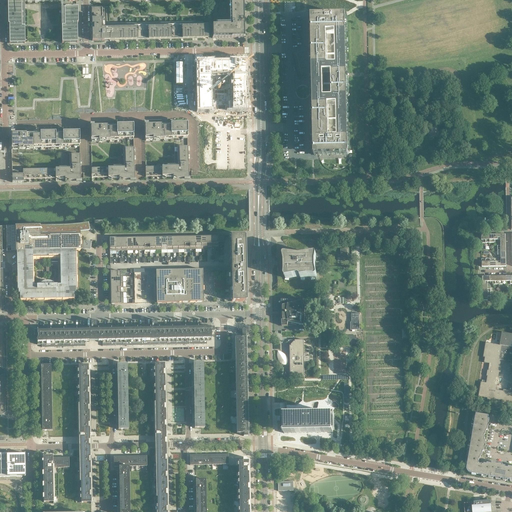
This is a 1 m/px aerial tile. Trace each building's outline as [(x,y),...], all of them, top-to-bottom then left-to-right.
[(62,0),(61,0),(64,0),(65,1),(68,1),(74,1),(73,0),(8,0),(8,2),(7,2),(8,25),(9,25),(9,28),(9,43),(25,42),(24,27),(20,27),(19,25),(23,25),(23,20),(21,20),(21,17),(23,17),(21,17),(21,14),(23,14),(23,9),(23,2),(28,2),(28,1),(32,1),(31,0),(34,0),(35,1),(35,0),(37,0),(38,1),(47,0),(46,0),(49,0),(50,0),(52,0),(53,0),(62,0)] [(244,38),(243,0),(211,0),(212,38),(213,38),(218,38),(244,38)] [(77,41),(77,24),(78,24),(77,8),(76,8),(62,8),(62,13),(64,13),(64,16),(62,16),(64,16),(64,19),(62,19),(62,24),(66,24),(66,26),(61,26),(62,37),(62,40),(62,42),(77,41)] [(120,40),(120,29),(102,30),(102,24),(104,24),(104,27),(104,8),(91,8),(92,41),(110,41),(110,40),(120,40)] [(348,154),(348,138),(347,73),(346,16),(311,16),(312,66),(313,66),(313,73),(312,73),(314,155),(348,154)] [(208,39),(208,26),(202,26),(202,23),(120,24),(120,29),(120,40),(208,39)] [(198,111),(245,110),(244,63),(197,64),(198,111)] [(199,163),(198,163),(198,165),(199,165),(200,176),(201,176),(206,176),(206,179),(240,178),(240,174),(245,174),(245,175),(247,175),(247,174),(246,174),(245,118),(214,118),(214,121),(210,121),(210,119),(198,119),(199,163)] [(171,139),(171,138),(187,137),(187,126),(187,124),(170,124),(170,127),(163,127),(163,126),(145,126),(144,126),(145,140),(171,139)] [(133,139),(133,128),(133,125),(116,125),(116,128),(109,128),(109,127),(107,127),(106,127),(105,127),(98,127),(91,127),(90,127),(90,132),(91,141),(99,141),(109,141),(110,141),(117,141),(117,139),(122,139),(128,139),(133,139)] [(17,135),(11,135),(11,138),(11,141),(11,145),(11,148),(18,148),(18,149),(18,153),(33,153),(33,151),(67,150),(68,166),(69,166),(76,165),(76,163),(79,163),(80,171),(91,170),(91,169),(92,169),(92,165),(91,152),(91,133),(32,134),(25,134),(18,135),(17,135)] [(187,147),(187,142),(174,143),(174,164),(175,164),(177,164),(180,164),(180,167),(172,167),(168,167),(167,167),(161,167),(156,167),(156,177),(162,176),(165,178),(173,178),(176,179),(181,179),(188,179),(188,169),(187,147)] [(134,177),(134,174),(134,173),(133,148),(128,148),(123,148),(123,149),(123,154),(123,159),(123,165),(126,165),(126,168),(119,168),(108,168),(108,178),(111,179),(118,179),(119,179),(122,180),(127,180),(134,180),(134,179),(134,178),(134,177)] [(80,175),(80,173),(80,163),(80,155),(69,155),(69,166),(72,166),(72,167),(72,169),(65,169),(55,169),(55,179),(59,180),(64,180),(65,180),(68,181),(73,181),(80,181),(80,180),(80,179),(80,177),(80,175)] [(74,299),(74,292),(75,292),(75,289),(76,289),(76,250),(81,250),(81,249),(84,248),(84,241),(80,241),(80,235),(80,232),(84,231),(89,230),(88,223),(81,224),(76,224),(72,225),(69,225),(66,225),(63,225),(40,226),(40,225),(15,226),(16,236),(15,236),(16,251),(17,251),(17,253),(17,290),(18,290),(18,293),(20,293),(20,300),(23,300),(74,299)] [(497,240),(497,234),(489,235),(489,243),(495,243),(495,240),(497,240)] [(505,242),(505,234),(497,234),(497,240),(500,240),(500,242),(505,242)] [(489,243),(489,235),(481,235),(481,240),(485,240),(485,243),(489,243)] [(246,300),(245,237),(243,237),(243,236),(230,236),(231,302),(245,301),(244,300),(246,300)] [(315,239),(277,240),(277,288),(316,288),(315,239)] [(505,250),(505,242),(500,242),(500,244),(497,244),(497,250),(505,250)] [(347,257),(347,249),(340,249),(341,255),(338,256),(338,261),(350,261),(350,257),(347,257)] [(506,258),(505,250),(497,250),(497,256),(500,256),(500,258),(506,258)] [(498,267),(498,261),(496,261),(496,258),(490,259),(490,267),(498,267)] [(506,266),(506,258),(500,258),(500,261),(498,261),(498,267),(506,266)] [(490,267),(490,259),(485,259),(485,262),(481,262),(482,267),(490,267)] [(202,302),(202,270),(155,271),(155,303),(202,302)] [(490,281),(490,276),(482,276),(482,284),(487,284),(487,282),(490,281)] [(498,284),(498,276),(490,276),(490,281),(492,281),(492,284),(498,284)] [(506,281),(506,276),(498,276),(498,284),(502,284),(502,281),(506,281)] [(490,292),(490,286),(487,286),(487,284),(482,284),(482,292),(490,292)] [(487,296),(490,296),(490,292),(482,292),(482,301),(487,300),(487,296)] [(303,301),(303,300),(288,303),(287,300),(287,299),(281,300),(282,326),(288,326),(288,325),(288,322),(303,325),(303,323),(304,322),(304,320),(304,319),(304,316),(305,314),(305,313),(305,311),(304,309),(304,308),(304,306),(304,304),(303,303),(303,301)] [(359,330),(359,313),(351,313),(351,322),(353,322),(353,325),(350,325),(350,330),(359,330)] [(176,339),(176,328),(167,329),(167,339),(176,339)] [(185,339),(184,328),(176,328),(176,339),(185,339)] [(193,339),(193,328),(184,328),(185,339),(193,339)] [(202,339),(202,328),(193,328),(193,339),(202,339)] [(211,339),(211,328),(202,328),(202,339),(206,339),(211,339)] [(124,340),(124,329),(106,330),(106,341),(107,346),(124,346),(124,340)] [(132,340),(132,329),(124,329),(124,340),(128,340),(132,340)] [(141,340),(141,329),(132,329),(132,340),(137,340),(141,340)] [(150,340),(150,329),(141,329),(141,340),(146,340),(150,340)] [(159,340),(158,329),(150,329),(150,340),(159,340)] [(167,339),(167,329),(158,329),(159,340),(163,340),(167,339)] [(72,341),(72,330),(63,331),(63,342),(68,341),(72,341)] [(80,341),(80,330),(72,330),(72,341),(76,341),(80,341)] [(102,341),(102,330),(85,330),(85,341),(89,341),(89,340),(90,340),(98,340),(98,341),(102,341)] [(46,342),(46,331),(37,331),(37,342),(41,342),(46,342)] [(54,342),(54,331),(46,331),(46,342),(50,342),(54,342)] [(63,342),(63,331),(54,331),(54,342),(59,342),(63,342)] [(247,433),(245,337),(247,337),(246,333),(244,333),(244,337),(234,338),(236,433),(247,433)] [(493,388),(493,384),(499,385),(500,378),(498,378),(499,373),(501,373),(502,366),(500,365),(501,360),(505,361),(506,357),(508,358),(508,363),(511,363),(511,334),(502,333),(500,345),(485,343),(483,357),(485,358),(484,363),(482,362),(482,363),(488,363),(487,370),(486,370),(485,376),(486,376),(484,383),(479,382),(481,382),(478,396),(478,397),(484,397),(484,398),(484,397),(487,398),(487,400),(496,401),(496,399),(499,400),(500,396),(502,397),(501,402),(508,404),(509,402),(511,402),(511,392),(510,392),(511,391),(503,389),(503,391),(496,390),(496,388),(493,388)] [(310,362),(310,356),(305,356),(305,353),(304,354),(304,340),(289,340),(290,354),(286,356),(285,355),(283,353),(281,352),(280,352),(278,351),(277,353),(277,356),(278,358),(278,360),(279,361),(280,363),(281,364),(283,364),(284,365),(285,365),(287,365),(290,365),(290,379),(304,378),(304,365),(306,365),(306,362),(310,362)] [(203,379),(203,363),(193,363),(193,379),(203,379)] [(127,381),(127,364),(117,364),(117,381),(127,381)] [(166,455),(166,449),(166,444),(166,435),(167,435),(170,435),(170,432),(166,432),(165,426),(164,426),(164,421),(165,421),(165,409),(164,409),(163,404),(165,404),(165,392),(163,392),(163,387),(165,387),(164,375),(163,375),(163,370),(164,370),(164,369),(165,369),(166,369),(167,369),(167,364),(164,364),(154,364),(154,368),(154,373),(155,381),(155,390),(155,398),(155,402),(155,404),(155,410),(155,415),(155,421),(155,427),(156,432),(154,432),(154,435),(154,436),(156,436),(156,444),(156,449),(156,450),(156,455),(156,461),(156,467),(156,472),(156,478),(157,484),(157,489),(157,511),(167,511),(166,511),(166,507),(167,507),(167,495),(165,495),(165,490),(167,490),(166,478),(165,478),(165,473),(166,473),(166,460),(165,460),(165,456),(166,455)] [(78,365),(78,366),(78,374),(78,383),(79,391),(79,400),(79,404),(79,406),(79,411),(79,417),(79,423),(79,430),(79,433),(79,434),(78,434),(78,437),(80,437),(80,446),(80,451),(80,457),(80,462),(80,468),(80,474),(80,480),(80,485),(81,491),(81,497),(81,503),(90,503),(91,503),(91,504),(93,504),(93,499),(91,499),(91,496),(89,496),(89,491),(91,491),(91,486),(90,480),(90,479),(89,479),(89,474),(90,474),(90,465),(90,462),(89,462),(88,459),(88,457),(90,457),(90,450),(90,446),(90,437),(94,437),(94,434),(91,434),(90,434),(89,430),(89,428),(87,428),(87,423),(89,423),(89,421),(89,415),(89,411),(87,411),(87,406),(89,406),(89,401),(89,394),(87,394),(87,389),(89,389),(89,386),(88,376),(87,376),(87,375),(87,372),(88,372),(88,371),(89,371),(91,370),(90,366),(91,366),(88,366),(88,365),(78,365)] [(51,382),(50,366),(40,366),(41,382),(51,382)] [(203,395),(203,379),(193,379),(193,396),(203,395)] [(127,397),(127,381),(117,381),(117,397),(127,397)] [(51,398),(51,382),(41,382),(41,399),(51,398)] [(204,412),(203,395),(193,396),(194,412),(204,412)] [(339,396),(284,397),(284,403),(287,403),(287,409),(284,409),(284,416),(284,432),(333,432),(332,415),(332,413),(339,413),(339,396)] [(128,413),(127,397),(117,397),(118,413),(128,413)] [(51,415),(51,398),(41,399),(41,415),(51,415)] [(204,428),(204,412),(194,412),(194,428),(204,428)] [(128,429),(128,413),(118,413),(118,430),(128,429)] [(489,424),(488,423),(489,419),(488,419),(488,416),(476,413),(472,435),(484,437),(484,434),(485,434),(486,430),(487,430),(488,426),(488,425),(489,425),(489,424)] [(52,431),(51,415),(41,415),(42,431),(52,431)] [(485,445),(485,440),(484,440),(485,437),(484,437),(472,435),(468,456),(479,458),(480,458),(481,456),(482,456),(482,452),(483,452),(484,447),(485,447),(485,446),(485,445)] [(25,476),(25,453),(21,453),(0,453),(0,476),(22,477),(22,476),(25,476)] [(203,455),(189,455),(189,465),(228,465),(227,455),(218,455),(218,456),(214,456),(214,455),(208,455),(208,456),(206,456),(203,456),(203,455)] [(52,456),(42,456),(43,471),(43,476),(43,483),(44,483),(44,487),(43,487),(43,494),(44,494),(44,498),(43,498),(43,503),(53,502),(53,504),(56,504),(56,499),(53,499),(52,468),(69,468),(69,458),(65,458),(61,459),(61,458),(52,458),(52,456)] [(127,457),(113,457),(113,467),(119,467),(129,466),(146,466),(146,456),(142,456),(142,457),(138,457),(138,456),(131,456),(131,457),(127,457)] [(482,475),(483,465),(480,464),(480,463),(479,463),(479,462),(478,462),(479,458),(468,456),(467,467),(466,468),(466,469),(467,469),(467,470),(467,471),(468,472),(469,473),(470,473),(482,475)] [(242,461),(238,461),(238,511),(248,511),(249,507),(247,507),(247,501),(249,501),(248,489),(246,489),(246,484),(248,484),(248,472),(246,472),(246,467),(248,467),(248,461),(247,461),(247,458),(242,458),(242,461)] [(503,479),(505,467),(505,466),(503,466),(503,464),(498,464),(498,463),(497,463),(496,463),(491,462),(491,464),(487,463),(487,464),(484,463),(483,465),(482,475),(503,479)] [(129,483),(129,466),(119,467),(119,483),(129,483)] [(511,480),(511,467),(508,466),(508,468),(505,467),(503,479),(511,480)] [(205,496),(205,479),(195,480),(195,496),(205,496)] [(293,491),(293,481),(278,482),(278,491),(293,491)] [(129,499),(129,483),(119,483),(119,499),(129,499)] [(201,511),(206,511),(205,496),(195,496),(195,511),(201,511)] [(129,511),(129,499),(119,499),(119,511),(129,511)] [(491,511),(491,506),(491,505),(492,505),(491,500),(474,502),(464,503),(464,511),(491,511)]
